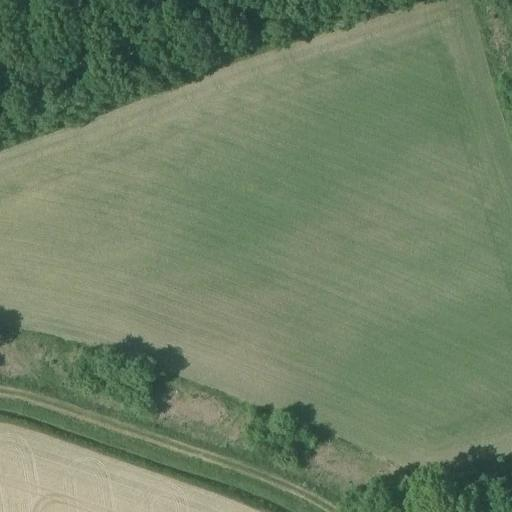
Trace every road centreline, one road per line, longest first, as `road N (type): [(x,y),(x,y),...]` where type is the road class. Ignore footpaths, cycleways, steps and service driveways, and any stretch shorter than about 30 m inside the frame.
road 1 (track): [(0,394),(259,475),(325,511)]
road 2 (track): [(266,0),(0,103)]
